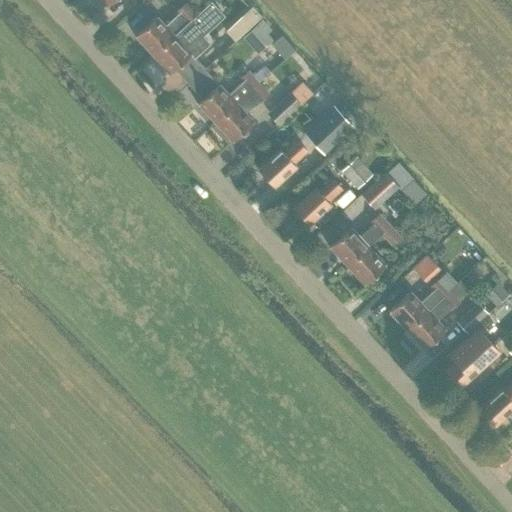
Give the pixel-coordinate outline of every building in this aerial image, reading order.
[(134,35),(151,54),(195,13),(184,2),(175,10),(178,13),(166,25),(156,15),(134,35)] [(269,12),(249,30),(264,46),(283,28),(269,12)] [(206,25),(195,13),(151,54),(168,72),(191,52),(182,42),(194,31),(197,34),(206,25)] [(281,36),(272,44),(284,57),(293,49),(281,36)] [(140,69),(139,99),(155,99),(156,69),(140,69)] [(238,78),(248,90),(258,81),(247,69),(238,78)] [(248,90),(234,103),(214,122),(231,141),(252,122),(243,113),(259,101),(269,92),(258,81),(248,90)] [(198,105),(214,122),(234,103),(219,86),(198,105)] [(300,104),(288,92),(266,112),(278,125),(300,104)] [(338,136),(321,119),(306,133),(322,151),(338,136)] [(280,151),(259,171),(271,184),(293,165),(291,163),(305,150),(296,141),(282,153),(280,151)] [(370,174),(354,158),(341,171),(356,187),(370,174)] [(397,187),(383,171),(360,194),(374,209),(397,187)] [(317,191),(315,190),(294,209),(306,223),(328,203),(326,201),(340,188),(331,179),(317,191)] [(329,247),(346,265),(366,246),(380,234),(389,225),(378,212),(368,222),(370,224),(357,236),(350,228),(329,247)] [(399,236),(389,225),(380,234),(390,245),(399,236)] [(383,264),(366,246),(346,265),(362,283),(383,264)] [(431,276),(446,260),(433,247),(418,263),(431,276)] [(511,280),(506,275),(495,287),(507,299),(511,293),(511,280)] [(409,293),(389,312),(405,330),(423,313),(426,311),(449,289),(443,283),(441,281),(438,277),(428,286),(431,289),(418,302),(409,293)] [(423,313),(405,330),(422,348),(442,329),(435,321),(449,308),(450,309),(459,300),(457,298),(468,289),(459,280),(449,289),(426,311),(423,313)] [(487,312),(476,301),(455,321),(466,332),(487,312)] [(455,362),(444,372),(457,385),(478,366),(496,349),(477,329),(448,355),(455,362)] [(511,355),(511,334),(501,344),(511,356),(511,355)] [(511,384),(503,392),(501,390),(479,410),(493,425),(511,406),(511,402),(511,384)]
